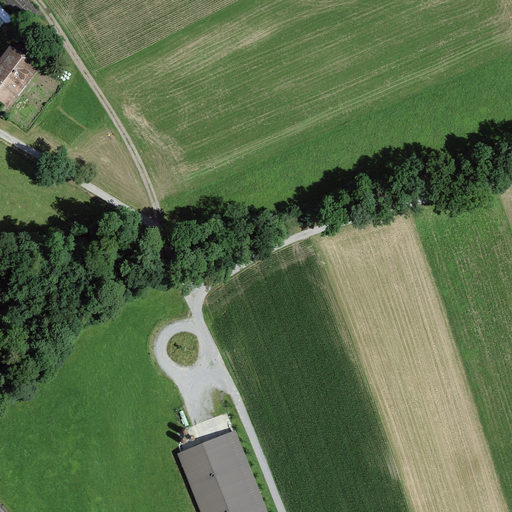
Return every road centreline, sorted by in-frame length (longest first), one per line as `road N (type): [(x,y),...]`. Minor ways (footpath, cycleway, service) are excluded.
road 1 (unclassified): [(0,135),(137,218),(169,249),(287,511)]
road 2 (track): [(511,178),(308,231),(191,295)]
